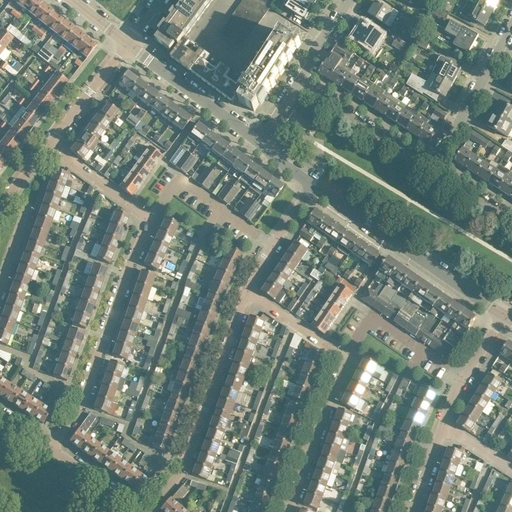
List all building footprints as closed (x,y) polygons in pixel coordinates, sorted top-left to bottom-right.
[(38,0),(28,0),(22,8),(33,16),(43,4),(38,0)] [(162,32),(156,41),(173,54),(185,38),(212,0),(184,0),(185,0),(182,5),(182,4),(175,12),(176,13),(173,17),(172,16),(166,25),(170,28),(165,35),(162,32)] [(256,6),(249,0),(248,0),(244,0),(242,4),(252,11),(255,7),(256,6)] [(260,0),(260,1),(259,1),(269,8),(270,8),(271,8),(274,2),(271,0),(260,0)] [(304,18),(310,7),(299,0),(287,0),(284,6),(297,14),(295,17),(301,20),(302,18),(305,20),(306,19),(304,18)] [(439,0),(438,2),(436,5),(448,12),(451,7),(439,0)] [(498,1),(496,0),(495,0),(473,0),(472,3),(491,14),(498,1)] [(256,6),(255,7),(265,14),(269,8),(259,1),(256,6)] [(470,19),(484,26),(491,14),(472,3),(468,1),(460,15),(469,20),(470,19)] [(376,2),(368,14),(385,24),(389,18),(392,20),(395,15),(381,6),(381,5),(380,4),(379,4),(376,2)] [(33,16),(44,25),(54,12),(43,4),(33,16)] [(238,9),(248,16),(251,12),(252,11),(242,4),(238,9)] [(255,7),(252,11),(251,12),(261,19),(265,14),(255,7)] [(448,14),(435,7),(432,13),(444,20),(448,14)] [(234,14),(244,21),(248,16),(238,9),(234,14)] [(54,12),(44,25),(40,30),(37,33),(42,37),(49,29),(54,33),(64,21),(54,12)] [(251,12),(248,16),(259,24),(261,19),(251,12)] [(230,19),(241,27),(244,21),(234,14),(230,19)] [(255,29),(259,24),(248,16),(244,21),(255,29)] [(227,25),(237,32),(241,27),(230,19),(227,25)] [(420,32),(424,26),(412,19),(408,24),(420,32)] [(54,33),(65,42),(75,29),(64,21),(54,33)] [(251,34),(255,29),(244,21),(241,27),(251,34)] [(453,45),(469,53),(478,36),(451,22),(445,32),(457,38),(453,45)] [(364,48),(369,52),(371,50),(372,50),(377,43),(379,44),(384,38),(368,27),(368,26),(366,25),(366,26),(362,23),(353,38),(365,46),(364,48)] [(9,24),(5,30),(13,36),(17,31),(9,24)] [(223,30),(233,37),(237,32),(227,25),(223,30)] [(247,39),(251,34),(241,27),(237,32),(247,39)] [(86,37),(75,29),(65,42),(76,50),(86,37)] [(1,30),(0,30),(0,43),(5,48),(13,39),(1,30)] [(219,35),(230,42),(233,37),(223,30),(219,35)] [(295,48),(299,43),(280,31),(276,37),(246,84),(236,99),(239,101),(239,102),(254,112),(260,103),(257,101),(261,94),(265,96),(271,88),(270,87),(273,83),(274,83),(279,75),(279,74),(281,70),(282,70),(288,62),(287,61),(290,57),(291,57),(296,49),(295,48)] [(243,45),(247,39),(237,32),(233,37),(243,45)] [(20,33),(16,38),(26,47),(30,42),(20,33)] [(418,36),(413,44),(426,51),(431,43),(418,36)] [(86,37),(76,50),(86,58),(96,46),(86,37)] [(240,49),(243,45),(233,37),(230,42),(240,49)] [(185,38),(173,54),(170,58),(181,65),(195,46),(185,38)] [(396,38),(391,45),(406,55),(411,48),(396,38)] [(0,43),(0,58),(3,61),(10,52),(5,48),(0,43)] [(337,44),(333,50),(344,57),(349,51),(337,44)] [(195,46),(181,65),(191,73),(205,53),(195,46)] [(341,87),(352,70),(351,70),(345,66),(353,54),(349,51),(344,57),(343,60),(329,80),(341,87)] [(329,80),(343,60),(332,52),(318,73),(329,80)] [(205,53),(191,73),(201,80),(215,61),(205,53)] [(459,71),(449,66),(452,62),(441,56),(440,56),(438,57),(435,64),(435,66),(431,73),(453,84),(457,77),(456,76),(459,71)] [(359,68),(364,61),(360,58),(355,65),(359,68)] [(18,73),(11,67),(7,64),(3,61),(0,65),(0,67),(3,69),(4,69),(15,77),(18,73)] [(215,61),(201,80),(211,88),(225,68),(215,61)] [(17,64),(13,69),(18,73),(23,67),(18,63),(17,64)] [(370,75),(375,68),(371,65),(366,72),(370,75)] [(211,88),(221,95),(224,92),(236,76),(225,68),(211,88)] [(362,77),(361,79),(355,76),(356,73),(352,70),(341,87),(352,95),(363,77),(362,77)] [(22,76),(32,84),(36,87),(40,82),(36,79),(35,80),(25,72),(22,76)] [(118,84),(128,91),(137,79),(127,72),(118,84)] [(382,82),(386,75),(382,72),(377,79),(382,82)] [(56,73),(48,82),(60,92),(68,82),(56,73)] [(440,94),(445,97),(448,92),(453,84),(431,73),(426,82),(412,74),(406,85),(422,95),(423,93),(436,101),(440,94)] [(236,76),(224,92),(221,95),(232,103),(235,99),(236,99),(246,84),(236,76)] [(363,102),(371,89),(374,85),(363,77),(352,95),(363,102)] [(148,87),(137,79),(128,91),(138,99),(148,87)] [(393,79),(388,86),(393,89),(397,82),(393,79)] [(48,82),(41,92),(53,101),(60,92),(48,82)] [(374,85),(371,89),(363,102),(374,109),(385,92),(374,85)] [(138,99),(149,107),(158,95),(148,87),(138,99)] [(404,96),(408,89),(404,87),(399,93),(404,96)] [(41,92),(34,101),(46,110),(53,101),(41,92)] [(385,116),(393,104),(396,99),(385,92),(374,109),(385,116)] [(116,100),(120,103),(125,97),(120,94),(116,100)] [(415,103),(419,97),(415,94),(410,101),(415,103)] [(169,103),(158,95),(149,107),(160,115),(169,103)] [(22,98),(17,103),(21,106),(26,101),(22,98)] [(396,99),(393,104),(385,116),(396,123),(407,106),(396,99)] [(34,101),(27,110),(38,119),(46,110),(34,101)] [(126,108),(131,111),(136,105),(131,101),(126,108)] [(426,110),(430,104),(426,101),(422,108),(426,110)] [(511,109),(500,102),(493,114),(511,124),(511,109)] [(106,103),(99,113),(111,121),(118,111),(107,103),(106,103)] [(180,111),(169,103),(160,115),(171,123),(180,111)] [(407,130),(415,118),(418,113),(407,106),(396,123),(407,130)] [(437,108),(429,119),(436,123),(439,118),(444,121),(447,115),(447,114),(437,108)] [(146,112),(141,109),(137,116),(141,119),(146,112)] [(20,119),(31,128),(38,119),(27,110),(20,119)] [(191,119),(180,111),(171,123),(182,131),(191,119)] [(99,113),(92,122),(104,131),(111,121),(99,113)] [(418,113),(415,118),(407,130),(418,138),(426,125),(429,120),(418,113)] [(130,114),(125,121),(135,127),(137,124),(139,121),(130,114)] [(511,124),(493,114),(487,126),(508,138),(511,130),(511,124)] [(20,119),(12,129),(24,138),(31,128),(20,119)] [(92,122),(85,132),(96,141),(104,131),(92,122)] [(191,144),(196,148),(208,131),(197,124),(187,138),(192,142),(191,144)] [(429,145),(437,132),(426,125),(418,138),(429,145)] [(144,137),(146,134),(150,128),(146,126),(140,134),(144,137)] [(12,129),(5,138),(17,147),(24,138),(12,129)] [(123,130),(119,137),(123,139),(127,133),(123,130)] [(199,144),(209,152),(219,139),(208,131),(196,148),(199,144)] [(481,145),(485,139),(472,131),(469,138),(481,145)] [(85,132),(77,142),(89,150),(96,141),(85,132)] [(157,133),(152,139),(156,142),(161,136),(157,133)] [(5,138),(0,144),(0,148),(9,156),(17,147),(5,138)] [(229,147),(219,139),(209,152),(211,153),(207,157),(216,164),(229,147)] [(485,139),(481,145),(485,148),(489,142),(485,139)] [(115,140),(108,149),(113,153),(120,143),(115,140)] [(163,147),(168,150),(172,145),(167,141),(163,147)] [(511,144),(506,141),(502,147),(511,153),(511,144)] [(77,142),(70,152),(82,160),(84,157),(88,160),(93,153),(89,150),(77,142)] [(127,143),(121,152),(126,155),(130,151),(129,150),(131,146),(127,143)] [(181,145),(169,162),(180,170),(191,154),(187,151),(187,150),(181,145)] [(149,147),(143,155),(155,164),(161,156),(149,147)] [(240,155),(229,147),(216,164),(227,172),(240,155)] [(500,149),(496,147),(492,153),(496,156),(500,149)] [(0,164),(2,166),(9,156),(0,148),(0,164)] [(108,149),(101,159),(106,162),(113,153),(108,149)] [(466,168),(474,156),(463,149),(454,161),(466,168)] [(511,156),(507,153),(502,160),(506,163),(511,156)] [(197,158),(191,154),(180,170),(185,174),(197,158)] [(155,164),(143,155),(137,163),(149,172),(155,164)] [(251,163),(240,155),(227,172),(228,173),(229,172),(239,179),(251,163)] [(97,156),(94,160),(99,164),(95,170),(98,172),(106,162),(101,159),(97,156)] [(485,163),(474,156),(466,168),(477,176),(485,163)] [(488,183),(496,170),(499,166),(492,161),(489,166),(485,163),(477,176),(488,183)] [(137,163),(131,171),(143,180),(149,172),(137,163)] [(262,171),(251,163),(239,179),(249,187),(262,171)] [(510,173),(499,166),(496,170),(488,183),(499,190),(510,173)] [(196,182),(201,186),(212,171),(207,167),(196,182)] [(54,170),(50,181),(64,186),(70,188),(72,183),(66,181),(68,175),(70,171),(65,168),(62,172),(54,170)] [(137,189),(143,180),(131,171),(125,180),(137,189)] [(217,175),(212,171),(201,186),(207,190),(217,175)] [(249,187),(249,188),(259,196),(263,191),(272,179),(262,171),(249,187)] [(510,198),(511,195),(511,174),(510,173),(499,190),(510,198)] [(283,187),(272,179),(263,191),(268,195),(265,200),(270,204),(275,198),(283,187)] [(119,188),(131,197),(137,189),(125,180),(119,188)] [(60,198),(64,186),(50,181),(46,193),(47,193),(60,198)] [(217,198),(222,201),(233,186),(228,183),(217,198)] [(231,189),(222,201),(228,206),(237,193),(231,189)] [(47,193),(42,205),(55,210),(60,198),(47,193)] [(70,197),(68,201),(82,206),(86,208),(89,201),(88,200),(85,199),(83,202),(78,200),(79,198),(73,196),(72,198),(70,197)] [(238,213),(244,217),(255,202),(249,198),(238,213)] [(260,206),(255,202),(244,217),(249,221),(260,206)] [(42,205),(38,217),(51,222),(55,210),(42,205)] [(116,211),(111,223),(124,228),(129,217),(122,214),(124,211),(119,207),(116,211)] [(303,228),(299,234),(301,235),(310,242),(314,237),(327,218),(320,213),(316,210),(307,222),(309,224),(313,227),(310,232),(305,229),(303,228)] [(38,217),(34,229),(47,233),(51,222),(38,217)] [(165,218),(160,230),(173,236),(178,224),(165,218)] [(327,218),(314,237),(320,241),(320,242),(317,246),(321,249),(329,237),(338,225),(327,218)] [(119,240),(124,228),(111,223),(106,235),(119,240)] [(222,230),(223,228),(215,225),(211,234),(219,237),(222,231),(222,230)] [(338,225),(329,237),(339,245),(348,232),(338,225)] [(34,229),(30,241),(42,245),(47,233),(34,229)] [(160,230),(155,241),(167,247),(173,236),(160,230)] [(348,232),(339,245),(337,249),(348,256),(350,252),(359,240),(348,232)] [(106,235),(101,247),(114,252),(119,240),(106,235)] [(359,240),(350,252),(361,260),(370,247),(359,240)] [(30,241),(25,252),(38,257),(42,245),(30,241)] [(155,241),(149,253),(162,259),(167,247),(155,241)] [(296,242),(289,252),(301,260),(308,250),(296,242)] [(94,244),(89,256),(108,264),(109,264),(114,252),(101,247),(94,244)] [(229,247),(224,259),(237,265),(242,253),(229,247)] [(331,247),(327,253),(331,256),(333,255),(336,250),(331,247)] [(370,247),(361,260),(373,268),(381,255),(370,247)] [(73,257),(78,258),(86,261),(88,256),(79,252),(76,250),(73,257)] [(24,252),(20,264),(34,269),(38,257),(25,252),(25,253),(24,252)] [(289,252),(282,262),(294,270),(301,260),(289,252)] [(162,259),(149,253),(144,265),(156,271),(162,259)] [(318,272),(323,275),(327,270),(324,267),(327,262),(329,259),(326,257),(322,263),(323,264),(318,272)] [(372,307),(377,298),(399,265),(389,258),(385,263),(376,277),(382,281),(374,292),(368,288),(361,299),(372,307)] [(224,259),(219,270),(231,276),(236,265),(224,259)] [(282,262),(276,272),(288,280),(294,270),(282,262)] [(335,267),(327,262),(324,267),(327,270),(331,273),(335,267)] [(17,276),(16,279),(27,283),(28,280),(30,281),(34,269),(20,264),(16,276),(17,276)] [(93,264),(89,276),(103,281),(107,269),(93,264)] [(410,273),(399,265),(377,298),(388,305),(410,273)] [(315,269),(310,276),(319,282),(321,278),(323,275),(318,272),(315,269)] [(226,287),(231,276),(219,270),(214,282),(227,288),(227,287),(226,287)] [(141,271),(137,283),(150,288),(154,275),(141,271)] [(190,283),(195,273),(190,271),(186,279),(184,287),(202,294),(204,289),(190,283)] [(343,277),(348,280),(352,274),(348,271),(343,277)] [(276,272),(269,282),(281,290),(288,280),(276,272)] [(421,280),(410,273),(388,305),(399,313),(421,280)] [(98,293),(103,281),(89,276),(85,288),(98,293)] [(359,287),(363,281),(359,278),(355,284),(359,287)] [(14,281),(10,293),(23,298),(28,286),(26,286),(27,283),(16,279),(15,282),(14,281)] [(344,280),(335,293),(347,301),(353,293),(357,290),(358,289),(357,289),(344,280)] [(410,320),(428,293),(432,288),(421,280),(399,313),(410,320)] [(69,282),(64,281),(60,293),(65,294),(69,282)] [(221,299),(227,288),(214,282),(208,293),(207,296),(220,302),(221,299)] [(286,294),(281,290),(269,282),(262,292),(279,304),(286,294)] [(137,283),(133,295),(146,300),(150,288),(137,283)] [(85,288),(80,300),(94,305),(98,293),(85,288)] [(421,328),(439,300),(443,295),(432,288),(428,293),(410,320),(421,328)] [(313,290),(307,299),(310,301),(313,297),(314,298),(317,293),(316,292),(313,290)] [(33,292),(30,300),(40,304),(41,304),(44,296),(33,292)] [(10,294),(6,305),(19,310),(24,312),(28,300),(23,298),(10,293),(10,294)] [(335,293),(329,301),(341,310),(347,301),(335,293)] [(133,295),(129,308),(142,312),(146,300),(133,295)] [(431,335),(453,303),(443,295),(439,300),(421,328),(431,335)] [(215,316),(219,305),(218,304),(220,302),(207,296),(205,300),(201,311),(215,316)] [(372,307),(382,314),(388,305),(377,298),(372,307)] [(294,299),(287,309),(291,312),(298,301),(294,299)] [(90,317),(94,305),(80,300),(76,312),(90,317)] [(341,310),(329,301),(323,310),(336,318),(341,310)] [(464,310),(453,303),(431,335),(442,342),(464,310)] [(39,306),(36,313),(37,314),(41,315),(40,318),(44,319),(49,307),(44,306),(41,304),(40,304),(39,306)] [(184,305),(179,304),(175,315),(191,321),(193,315),(182,311),(184,305)] [(6,305),(2,317),(15,322),(19,310),(6,305)] [(399,313),(388,305),(382,314),(393,321),(399,313)] [(129,308),(125,320),(137,324),(139,320),(143,321),(145,313),(142,312),(129,308)] [(336,318),(323,310),(320,315),(317,318),(330,327),(336,318)] [(464,310),(442,342),(436,351),(448,359),(476,318),(464,310)] [(211,328),(215,316),(201,311),(197,323),(210,328),(211,328)] [(71,324),(85,329),(90,317),(76,312),(71,324)] [(393,321),(404,329),(410,320),(399,313),(393,321)] [(191,321),(175,315),(171,327),(176,329),(177,326),(188,330),(191,321)] [(251,316),(247,328),(260,333),(265,321),(260,320),(251,316)] [(2,317),(0,322),(0,330),(10,334),(15,322),(2,317)] [(324,335),(330,327),(317,318),(312,326),(324,335)] [(125,320),(120,332),(133,336),(137,324),(125,320)] [(421,328),(410,320),(404,329),(415,336),(421,328)] [(206,340),(210,328),(197,323),(192,335),(206,340)] [(282,325),(279,335),(284,337),(287,329),(282,325)] [(66,340),(80,345),(84,333),(70,328),(66,340)] [(243,339),(243,340),(256,344),(265,348),(267,342),(266,341),(268,336),(260,333),(247,328),(243,339)] [(431,335),(421,328),(415,336),(426,344),(431,335)] [(10,334),(0,330),(0,343),(6,346),(10,334)] [(143,340),(147,341),(157,344),(161,332),(156,331),(154,337),(145,334),(143,340)] [(120,332),(116,344),(129,348),(133,336),(120,332)] [(45,333),(44,337),(57,342),(59,338),(50,334),(45,333)] [(296,349),(302,339),(295,334),(294,335),(287,354),(291,355),(294,349),(296,349)] [(192,335),(188,347),(201,352),(206,340),(192,335)] [(426,344),(436,351),(442,342),(431,335),(426,344)] [(75,357),(80,345),(66,340),(62,339),(57,351),(62,352),(75,357)] [(274,351),(278,352),(282,341),(278,339),(274,351)] [(252,356),(256,344),(243,340),(239,351),(252,356)] [(148,355),(152,356),(157,344),(147,341),(146,347),(150,348),(148,355)] [(511,343),(508,341),(500,354),(511,361),(511,360),(511,343)] [(129,348),(116,344),(112,356),(125,360),(127,353),(133,355),(135,350),(129,348)] [(197,364),(201,352),(188,347),(184,359),(197,364)] [(0,357),(7,362),(12,355),(6,353),(0,350),(0,357)] [(301,360),(320,367),(325,355),(312,350),(311,353),(305,351),(301,360)] [(239,351),(235,363),(248,368),(252,356),(239,351)] [(57,364),(71,369),(75,357),(62,352),(57,364)] [(143,369),(147,371),(152,356),(148,355),(143,369)] [(37,357),(32,369),(42,372),(44,367),(39,365),(42,359),(37,357)] [(365,358),(359,369),(372,376),(378,364),(365,358)] [(193,375),(197,364),(184,359),(179,371),(193,375)] [(315,379),(320,368),(320,367),(301,360),(307,362),(302,374),(315,379)] [(110,361),(106,373),(119,378),(123,365),(110,361)] [(243,380),(248,368),(235,363),(230,375),(243,380)] [(53,377),(66,381),(71,369),(57,364),(53,376),(53,377)] [(499,370),(504,374),(504,372),(508,367),(503,364),(499,370)] [(21,374),(27,378),(30,374),(24,369),(21,374)] [(359,369),(353,381),(366,387),(372,376),(359,369)] [(285,371),(280,370),(277,378),(282,379),(288,382),(290,378),(283,375),(285,371)] [(193,376),(193,375),(179,371),(175,383),(189,388),(193,376)] [(106,373),(102,385),(115,390),(121,392),(126,380),(119,378),(106,373)] [(34,382),(37,378),(30,374),(27,378),(34,382)] [(298,386),(310,391),(315,379),(302,374),(298,386)] [(490,374),(483,384),(495,392),(502,382),(490,374)] [(230,375),(226,387),(239,392),(242,382),(243,380),(230,375)] [(406,392),(411,381),(404,378),(398,388),(403,390),(406,392)] [(0,396),(0,397),(8,385),(0,379),(0,396)] [(353,381),(347,392),(360,399),(366,387),(353,381)] [(128,388),(126,394),(138,398),(140,393),(142,386),(138,384),(131,382),(129,389),(128,388)] [(42,387),(48,391),(51,387),(45,383),(42,387)] [(185,399),(189,388),(175,383),(171,394),(169,397),(183,402),(184,399),(185,399)] [(418,398),(430,404),(431,404),(437,393),(418,384),(415,391),(420,394),(418,398)] [(495,392),(483,384),(477,394),(489,402),(495,392)] [(0,397),(11,403),(19,391),(8,385),(0,397)] [(102,385),(98,398),(111,402),(115,390),(102,385)] [(306,403),(310,391),(298,386),(293,398),(306,403)] [(58,391),(51,387),(48,391),(55,396),(58,391)] [(221,399),(241,406),(246,408),(248,402),(245,401),(247,395),(239,392),(226,387),(225,387),(221,399)] [(11,403),(21,410),(29,398),(19,391),(11,403)] [(281,396),(271,392),(265,408),(270,409),(273,402),(278,404),(281,396)] [(347,392),(342,404),(343,404),(351,408),(354,410),(355,409),(363,413),(368,403),(360,399),(347,392)] [(489,402),(477,394),(470,404),(482,412),(489,402)] [(182,405),(183,402),(169,397),(168,400),(164,412),(178,417),(183,405),(182,405)] [(21,410),(32,417),(40,405),(29,398),(21,410)] [(98,398),(94,410),(107,414),(114,416),(118,404),(111,402),(98,398)] [(257,398),(252,410),(257,411),(259,406),(261,400),(257,398)] [(412,410),(425,416),(430,404),(418,398),(412,410)] [(218,410),(217,413),(229,418),(231,415),(235,404),(221,399),(217,410),(218,410)] [(286,415),(299,420),(304,408),(290,403),(286,415)] [(482,412),(470,404),(463,415),(476,422),(482,412)] [(50,412),(40,405),(32,417),(43,424),(51,412),(50,412)] [(376,407),(373,414),(378,416),(381,409),(376,407)] [(134,410),(129,408),(125,420),(130,422),(134,410)] [(339,409),(335,421),(348,426),(353,414),(339,409)] [(407,421),(420,427),(421,427),(420,426),(425,416),(412,410),(407,421)] [(174,428),(178,417),(164,412),(160,423),(174,428)] [(215,416),(211,427),(224,431),(226,427),(230,429),(232,422),(228,421),(229,418),(217,413),(215,416)] [(90,414),(69,442),(80,449),(88,438),(84,434),(97,416),(90,414)] [(496,421),(500,423),(504,417),(500,414),(496,421)] [(295,432),(299,420),(286,415),(281,427),(295,432)] [(476,422),(463,415),(457,425),(469,433),(476,422)] [(101,418),(99,422),(112,426),(114,423),(101,418)] [(271,423),(261,420),(257,432),(261,433),(267,435),(271,423)] [(335,421),(331,433),(344,438),(348,426),(335,421)] [(394,427),(382,421),(380,426),(392,431),(394,427)] [(415,438),(420,427),(407,421),(402,432),(400,435),(413,441),(415,438)] [(247,439),(252,426),(242,422),(240,428),(242,429),(239,437),(247,439)] [(160,423),(155,435),(157,435),(169,440),(174,428),(160,423)] [(392,431),(380,426),(377,431),(390,435),(392,431)] [(211,428),(207,439),(220,444),(224,431),(211,427),(211,428)] [(277,439),(291,444),(295,432),(281,427),(277,439)] [(331,433),(326,445),(340,450),(345,452),(350,440),(344,438),(331,433)] [(483,441),(486,444),(491,436),(488,433),(483,441)] [(152,447),(166,452),(170,440),(169,440),(157,435),(152,447)] [(394,450),(409,455),(413,444),(412,443),(413,441),(400,435),(399,439),(392,436),(391,442),(397,444),(394,450)] [(80,449),(90,457),(98,445),(88,438),(80,449)] [(124,439),(121,443),(127,448),(130,444),(124,439)] [(207,439),(203,451),(216,456),(220,444),(207,439)] [(286,456),(291,444),(277,439),(273,451),(286,456)] [(371,448),(369,454),(373,456),(377,444),(373,442),(371,448)] [(130,444),(127,448),(134,452),(137,448),(130,444)] [(361,444),(357,456),(361,458),(366,446),(361,444)] [(90,457),(100,464),(108,452),(98,445),(90,457)] [(326,445),(322,457),(341,464),(342,465),(347,453),(345,452),(340,450),(326,445)] [(449,448),(445,460),(458,464),(460,459),(462,459),(463,455),(462,454),(463,453),(465,449),(460,446),(457,450),(449,448)] [(226,460),(238,464),(242,452),(231,448),(230,447),(226,460)] [(108,452),(100,464),(110,471),(119,460),(122,455),(112,448),(108,452)] [(409,455),(394,450),(388,448),(386,453),(393,455),(390,462),(404,467),(409,455)] [(203,451),(198,464),(211,468),(216,456),(215,456),(203,451)] [(268,463),(282,468),(286,456),(273,451),(268,463)] [(148,463),(151,458),(145,454),(141,458),(148,463)] [(320,463),(318,469),(331,474),(337,476),(341,464),(322,457),(320,463)] [(151,458),(148,463),(154,467),(157,463),(151,458)] [(119,460),(110,471),(120,479),(129,467),(119,460)] [(404,467),(390,462),(385,460),(383,464),(389,466),(386,474),(399,479),(404,467)] [(445,460),(441,471),(441,472),(454,476),(455,475),(459,477),(462,468),(461,466),(458,465),(458,464),(445,460)] [(211,468),(198,464),(198,463),(193,476),(207,480),(211,468)] [(278,480),(282,468),(268,463),(264,475),(278,480)] [(120,479),(130,486),(139,475),(129,467),(120,479)] [(237,485),(242,487),(245,480),(256,484),(258,478),(259,475),(243,469),(237,485)] [(318,469),(313,481),(327,486),(332,488),(337,476),(331,474),(318,469)] [(139,475),(130,486),(141,494),(149,482),(148,481),(151,476),(142,470),(139,475)] [(441,472),(437,483),(450,488),(454,476),(441,472)] [(395,491),(399,479),(386,474),(385,476),(381,486),(395,491)] [(258,493),(271,497),(276,485),(263,480),(258,493)] [(313,481),(309,493),(322,498),(327,486),(313,481)] [(432,495),(446,500),(451,502),(453,497),(448,495),(450,488),(437,483),(433,495),(432,494),(432,495)] [(171,499),(162,510),(164,511),(177,511),(181,507),(176,503),(179,500),(180,502),(189,491),(183,486),(171,499)] [(391,503),(395,491),(381,486),(377,498),(391,503)] [(356,504),(360,492),(356,490),(351,502),(356,504)] [(254,505),(267,509),(271,497),(258,493),(254,505)] [(309,493),(305,505),(306,506),(317,510),(318,510),(322,498),(309,493)] [(501,506),(511,510),(511,496),(507,494),(501,506)] [(429,507),(428,509),(434,511),(439,511),(440,510),(442,511),(446,500),(432,495),(428,506),(429,507)] [(378,511),(387,511),(391,503),(377,498),(373,510),(378,511)]
